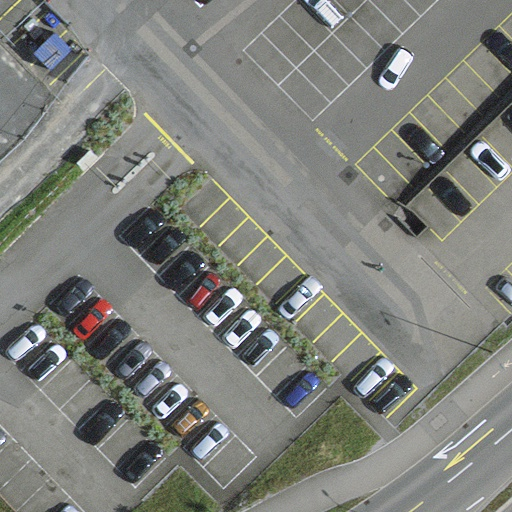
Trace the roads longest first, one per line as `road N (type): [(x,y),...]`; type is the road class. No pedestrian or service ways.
road 1 (unknown): [(66,235),(274,430)]
road 2 (primary): [(511,427),(412,511)]
